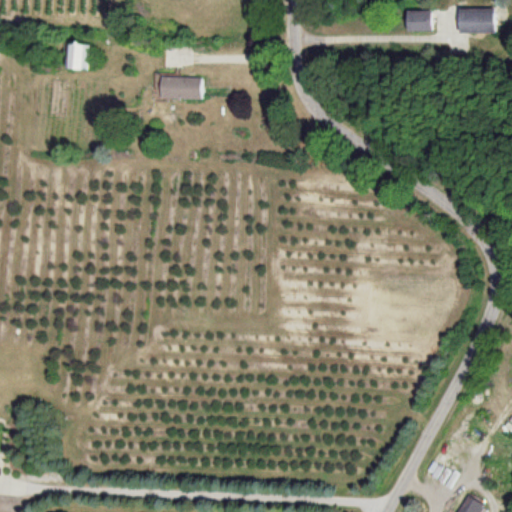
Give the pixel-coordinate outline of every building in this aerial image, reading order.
[(501,11),(467,11),(467,36),(501,36),(501,11)] [(410,13),(410,34),(437,34),(437,13),(410,13)] [(93,71),(93,45),(73,45),(73,71),(93,71)] [(164,102),(208,102),(208,78),(164,78),(164,102)] [(481,511),(485,504),(467,496),(460,511),(481,511)]
